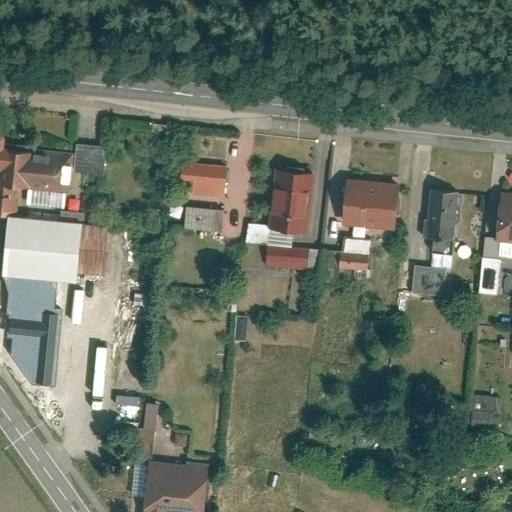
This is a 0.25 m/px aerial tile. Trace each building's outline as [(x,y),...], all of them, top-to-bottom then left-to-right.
[(0,209),(20,211),(23,183),(37,184),(41,147),(13,144),(14,131),(0,129),(0,209)] [(112,145),(83,142),(80,172),(108,175),(112,145)] [(41,147),(37,184),(75,188),(79,151),(41,147)] [(241,163),(192,159),(189,192),(238,196),(241,163)] [(323,169),(283,165),(278,223),(317,227),(323,169)] [(410,183),(355,178),(351,221),(406,226),(410,183)] [(466,188),(438,186),(436,215),(433,215),(431,233),(461,236),(466,188)] [(235,205),(195,202),(193,225),(233,228),(235,205)] [(63,209),(62,217),(87,219),(87,211),(63,209)] [(91,220),(15,213),(10,270),(26,271),(69,275),(86,276),(91,220)] [(270,241),(271,222),(249,221),(249,241),(270,241)] [(498,250),(501,225),(488,224),(486,249),(498,250)] [(349,236),(348,248),(376,251),(377,239),(349,236)] [(316,245),(275,241),(273,260),(314,264),(316,245)] [(376,251),(348,248),(346,265),(374,267),(376,251)] [(507,257),(489,255),(486,289),(503,291),(507,257)] [(451,264),(421,262),(418,292),(448,294),(451,264)] [(69,275),(26,271),(18,351),(61,355),(69,275)] [(249,338),(249,314),(238,314),(238,338),(249,338)] [(146,426),(159,427),(162,401),(149,399),(146,426)] [(218,511),(223,466),(163,461),(158,511),(218,511)]
